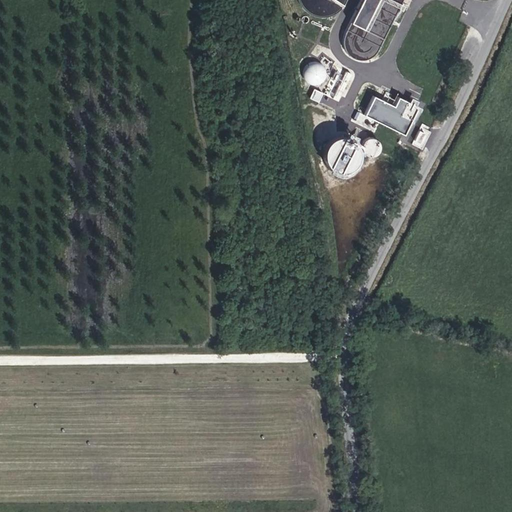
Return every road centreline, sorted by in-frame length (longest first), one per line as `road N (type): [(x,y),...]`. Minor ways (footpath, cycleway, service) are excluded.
road 1 (unclassified): [(506,0),(485,56),(342,330),(362,511)]
road 2 (track): [(0,362),(345,354)]
